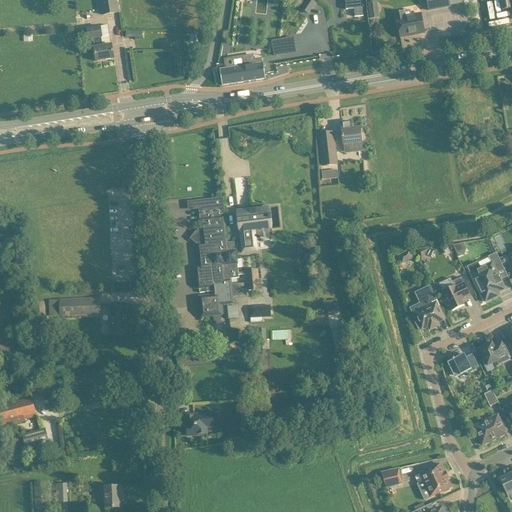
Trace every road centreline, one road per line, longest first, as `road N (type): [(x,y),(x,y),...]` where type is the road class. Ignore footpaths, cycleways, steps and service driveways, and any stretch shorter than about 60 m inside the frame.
road 1 (unclassified): [(165,511),(146,120)]
road 2 (secondary): [(146,120),(511,58)]
road 3 (secondary): [(511,46),(186,97)]
road 4 (residential): [(511,311),(438,346),(429,360),(449,437),(473,471)]
road 5 (secondary): [(0,143),(146,120)]
road 6 (secondary): [(144,103),(0,126)]
